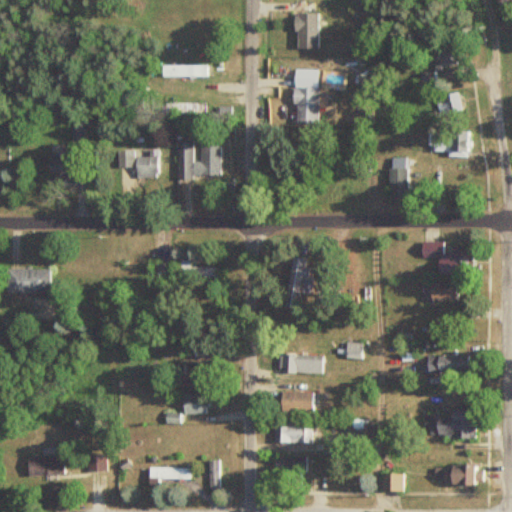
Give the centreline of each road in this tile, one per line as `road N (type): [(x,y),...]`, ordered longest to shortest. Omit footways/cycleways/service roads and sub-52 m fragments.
road 1 (residential): [(249,511),(254,0)]
road 2 (residential): [(511,220),(0,220)]
road 3 (residential): [(507,511),(506,220),(489,68)]
